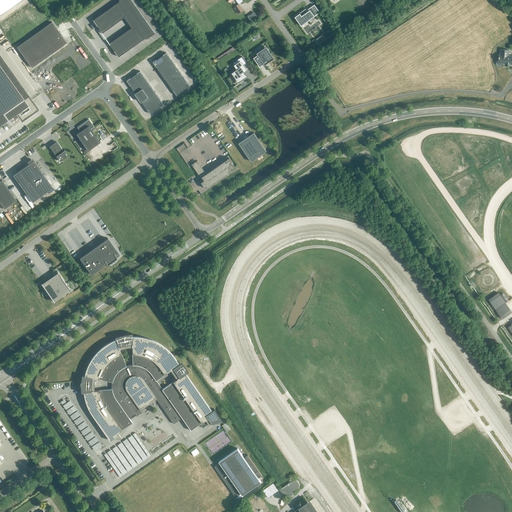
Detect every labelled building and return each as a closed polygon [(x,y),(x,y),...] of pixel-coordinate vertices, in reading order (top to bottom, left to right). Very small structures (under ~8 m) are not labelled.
[(0,0),(0,13),(19,0),(0,0)] [(93,20),(102,33),(124,18),(132,28),(109,43),(119,57),(146,38),(147,39),(155,33),(130,0),(118,0),(119,1),(93,20)] [(238,14),(243,10),(239,4),(233,8),(238,14)] [(303,11),(295,17),(301,26),(309,20),(308,19),(313,16),(314,17),(320,12),(314,5),(304,12),(303,11)] [(31,68),(66,43),(52,22),(17,47),(31,68)] [(328,30),(316,40),(319,44),(331,35),(328,30)] [(265,65),(274,58),(266,47),(257,53),(258,55),(254,58),(260,66),(264,64),(265,65)] [(511,56),(508,56),(508,50),(501,49),(500,55),(499,55),(498,61),(497,61),(497,62),(497,63),(498,64),(498,65),(499,65),(500,64),(501,64),(501,63),(505,63),(510,64),(511,63),(511,56)] [(69,66),(51,79),(63,95),(91,75),(73,51),(63,58),(69,66)] [(156,60),(153,62),(177,96),(180,93),(187,88),(187,89),(190,86),(166,53),(163,55),(157,60),(156,60)] [(242,57),(233,63),(237,69),(230,74),(237,84),(234,86),(234,87),(247,77),(243,72),(247,70),(243,65),(246,63),(242,57)] [(0,66),(0,124),(17,113),(21,119),(36,109),(26,96),(23,98),(0,66)] [(164,105),(140,71),(127,81),(151,114),(164,105)] [(88,151),(94,146),(100,142),(91,129),(94,127),(89,119),(77,128),(80,132),(76,135),(88,151)] [(239,143),(251,162),(267,151),(254,133),(239,143)] [(57,142),(50,147),(60,161),(67,156),(57,142)] [(41,171),(32,158),(27,162),(29,164),(13,175),(32,202),(52,187),(41,171)] [(225,161),(224,159),(206,172),(198,161),(192,165),(201,178),(203,177),(205,181),(204,181),(204,182),(203,183),(205,185),(206,184),(207,186),(209,185),(210,186),(236,168),(235,167),(229,158),(225,161)] [(0,203),(4,209),(16,200),(2,180),(0,181),(0,203)] [(108,238),(79,258),(91,275),(111,260),(113,261),(114,259),(114,258),(119,255),(108,238)] [(48,276),(62,295),(70,290),(59,274),(58,273),(56,274),(54,276),(53,274),(49,277),(48,276)] [(48,277),(44,280),(45,282),(44,283),(42,285),(53,301),(62,295),(48,276),(48,277)] [(12,311),(4,317),(13,329),(26,320),(23,316),(35,308),(23,291),(7,303),(12,311)] [(501,296),(506,303),(509,300),(504,293),(501,296)] [(173,424),(182,418),(190,430),(205,420),(208,425),(211,423),(211,424),(222,421),(213,409),(211,411),(185,373),(187,372),(181,363),(179,364),(174,358),(169,351),(163,346),(156,342),(148,339),(140,337),(131,336),(131,334),(127,334),(124,334),(120,335),(117,336),(115,337),(116,340),(108,343),(101,348),(95,354),(91,360),(87,368),(84,376),(82,375),(81,378),(80,381),(80,385),(80,388),(80,391),(81,393),(84,392),(85,400),(88,408),(92,415),(110,440),(116,436),(118,439),(121,437),(117,433),(132,422),(129,418),(135,414),(136,416),(142,412),(139,409),(147,403),(155,397),(173,424)] [(64,398),(90,444),(100,439),(97,434),(93,429),(90,423),(89,424),(86,418),(83,413),(82,414),(72,397),(70,399),(68,396),(64,398)] [(226,422),(222,425),(226,431),(231,428),(226,422)] [(121,474),(153,453),(137,430),(129,436),(124,439),(118,443),(113,446),(113,447),(106,452),(121,474)] [(93,444),(96,448),(103,443),(100,439),(93,444)] [(237,448),(219,461),(220,463),(214,467),(236,497),(241,493),(242,495),(261,482),(255,473),(258,470),(248,455),(244,457),(237,448)] [(280,490),(285,497),(288,495),(289,496),(293,494),(292,492),(297,488),(298,488),(299,487),(299,486),(299,485),(299,484),(298,483),(298,482),(297,481),(296,481),(295,480),(294,480),(293,481),(292,481),(280,490)] [(273,483),(263,490),(268,498),(278,490),(273,483)] [(441,498),(439,500),(435,495),(432,496),(438,504),(443,500),(441,498)] [(314,511),(307,503),(300,507),(298,504),(297,504),(300,508),(293,511),(314,511)]
